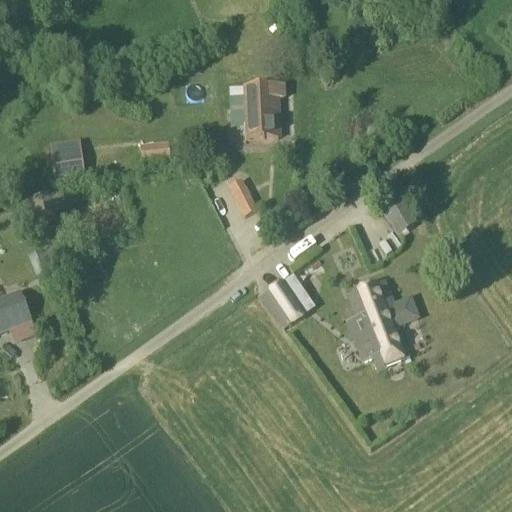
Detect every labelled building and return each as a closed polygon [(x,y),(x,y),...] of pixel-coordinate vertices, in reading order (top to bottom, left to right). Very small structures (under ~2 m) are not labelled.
[(177,102),(212,101),(211,85),(177,86),(177,102)] [(246,143),(279,142),(277,99),(284,99),(283,87),(244,88),(246,143)] [(169,146),(141,149),(143,167),(171,164),(169,146)] [(86,179),(83,157),(53,162),(56,183),(86,179)] [(245,221),(258,214),(241,184),(229,191),(245,221)] [(39,228),(57,224),(50,196),(33,201),(39,228)] [(70,242),(45,253),(45,254),(51,268),(76,257),(70,242)] [(45,255),(29,260),(36,280),(52,274),(45,255)] [(378,375),(410,362),(390,311),(395,309),(385,284),(348,300),(357,322),(347,326),(363,366),(372,362),(378,375)] [(293,327),(305,318),(282,287),(270,296),(293,327)] [(0,304),(0,303),(0,336),(32,325),(20,296),(0,304)]
